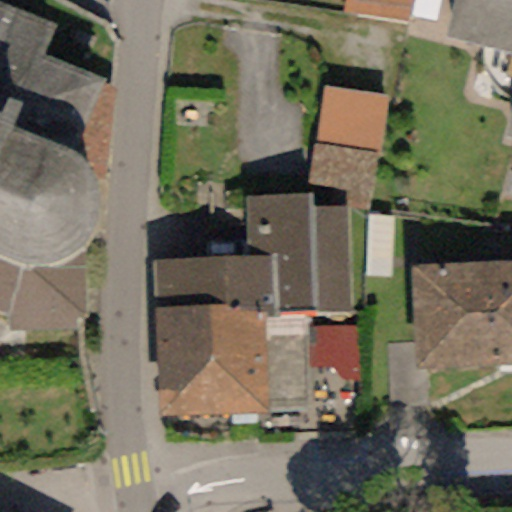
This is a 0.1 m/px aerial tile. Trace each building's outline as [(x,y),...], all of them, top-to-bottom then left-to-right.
[(411,0),(344,0),(343,13),(408,24),(411,0)] [(427,0),(425,14),(445,18),(448,0),(427,0)] [(511,0),(451,0),(443,36),(511,52),(511,100),(503,136),(511,138),(511,0)] [(87,167),(74,154),(102,82),(41,58),(54,26),(0,5),(0,257),(15,262),(39,264),(58,262),(73,256),(79,251),(84,248),(91,239),(96,226),(98,210),(97,195),(93,178),(87,167)] [(387,97),(322,89),(311,147),(311,196),(311,208),(347,207),(368,212),(387,97)] [(311,196),(244,198),(246,257),(153,260),(154,310),(228,308),(228,316),(261,315),(305,314),(349,313),(347,207),(311,208),(311,196)] [(83,316),(79,251),(73,256),(58,262),(39,264),(15,262),(0,257),(0,314),(6,315),(5,333),(71,330),(83,316)] [(511,264),(407,268),(411,367),(511,363),(511,264)] [(305,314),(261,315),(228,316),(228,308),(154,310),(156,417),(263,415),(263,410),(307,409),(305,314)] [(323,382),(366,378),(362,334),(319,338),(323,382)]
